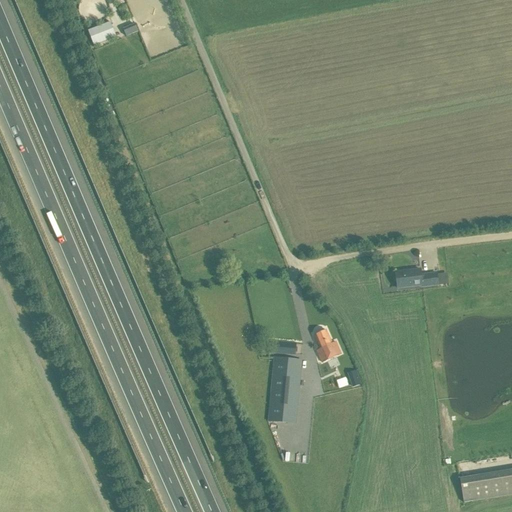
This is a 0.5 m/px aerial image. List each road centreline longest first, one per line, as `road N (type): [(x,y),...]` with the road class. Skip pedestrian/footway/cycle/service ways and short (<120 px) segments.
road 1 (track): [(21,0),(242,511)]
road 2 (motorway): [(212,511),(0,22)]
road 3 (unclassified): [(511,235),(291,260),(180,0)]
road 4 (motorway): [(0,88),(183,511)]
road 5 (unclassified): [(108,511),(0,278)]
